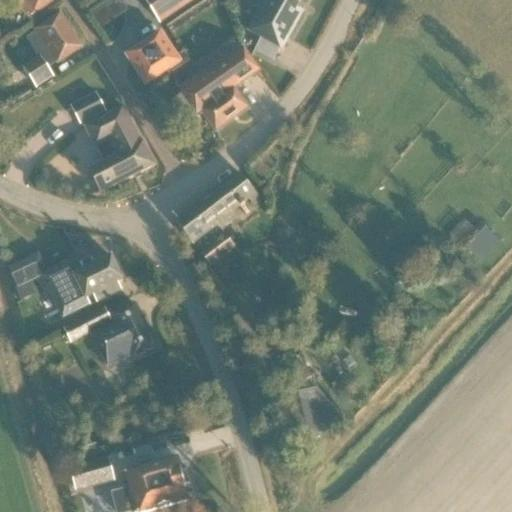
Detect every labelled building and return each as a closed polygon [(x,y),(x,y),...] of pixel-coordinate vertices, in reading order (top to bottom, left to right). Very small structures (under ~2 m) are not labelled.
[(15,0),(29,20),(52,4),(49,0),(15,0)] [(144,0),(160,24),(197,0),(144,0)] [(304,0),(263,0),(246,31),(262,40),(255,52),(273,63),(280,50),(282,52),(304,13),(298,10),(304,0)] [(83,49),(61,15),(36,32),(58,65),(83,49)] [(190,63),(184,54),(175,60),(159,35),(126,56),(146,86),(169,71),(172,75),(190,63)] [(227,55),(224,50),(206,62),(209,68),(181,87),(192,103),(189,105),(198,117),(203,114),(216,133),(248,110),(234,90),(259,72),(240,46),(227,55)] [(47,69),(40,58),(24,69),(31,80),(47,69)] [(31,80),(37,89),(54,79),(47,69),(31,80)] [(96,93),(70,106),(82,128),(92,122),(100,118),(107,114),(96,93)] [(102,121),(85,130),(96,149),(104,164),(89,171),(101,194),(113,188),(114,189),(118,187),(117,186),(129,180),(155,167),(143,144),(141,145),(123,109),(109,117),(102,121)] [(250,202),(254,207),(260,202),(240,175),(176,224),(211,268),(235,248),(221,232),(237,220),(233,215),(250,202)] [(463,247),(481,263),(499,243),(481,227),(463,247)] [(123,282),(112,258),(78,275),(72,262),(42,277),(64,320),(89,308),(86,301),(93,297),(97,305),(122,292),(118,284),(123,282)] [(210,297),(223,288),(209,268),(196,278),(210,297)] [(157,348),(136,306),(113,318),(115,323),(111,325),(104,311),(63,331),(70,345),(91,334),(108,369),(132,357),(134,360),(157,348)] [(222,324),(237,353),(258,345),(244,314),(224,322),(222,324)] [(304,384),(311,379),(299,362),(292,366),(304,384)] [(296,442),(322,436),(312,392),(286,397),(296,442)] [(85,463),(100,456),(94,441),(79,447),(85,463)] [(115,483),(108,460),(81,468),(87,490),(115,483)] [(133,511),(150,511),(188,502),(177,460),(124,474),(128,490),(133,511)] [(133,511),(128,490),(111,494),(115,511),(133,511)]
